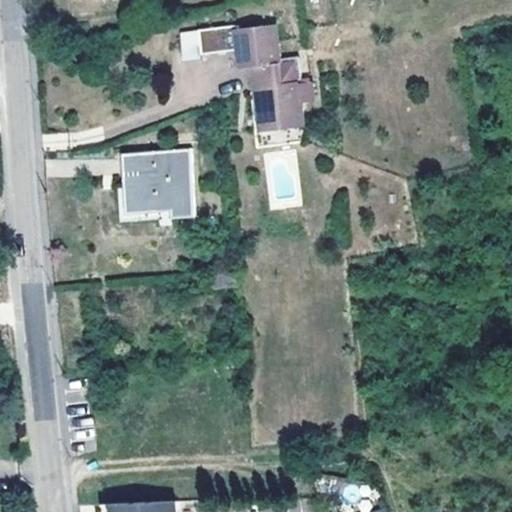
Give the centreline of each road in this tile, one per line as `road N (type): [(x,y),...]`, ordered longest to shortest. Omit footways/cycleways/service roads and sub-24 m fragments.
road 1 (residential): [(56,511),(9,0)]
road 2 (unknown): [(21,155),(145,128),(225,65)]
